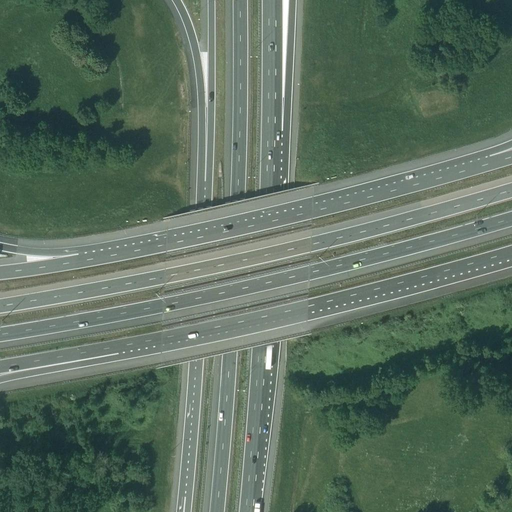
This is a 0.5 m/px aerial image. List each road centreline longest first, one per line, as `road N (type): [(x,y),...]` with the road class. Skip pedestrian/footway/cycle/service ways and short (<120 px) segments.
road 1 (motorway): [(511,188),(310,244),(0,306)]
road 2 (motorway): [(0,335),(511,221)]
road 3 (motorway): [(238,0),(236,248),(216,511)]
road 4 (motorway): [(487,160),(84,257)]
road 5 (motorway): [(133,346),(309,309),(511,253)]
road 6 (motorway): [(248,511),(273,131)]
road 7 (motorway): [(204,183),(186,495)]
road 8 (motorway): [(175,0),(199,74),(204,183)]
road 9 (motorway): [(213,0),(204,183)]
road 10 (motorway): [(0,379),(133,346)]
road 11 (motorway): [(0,366),(133,346)]
road 12 (motorway): [(273,131),(290,0)]
road 13 (motorway): [(273,131),(274,0)]
